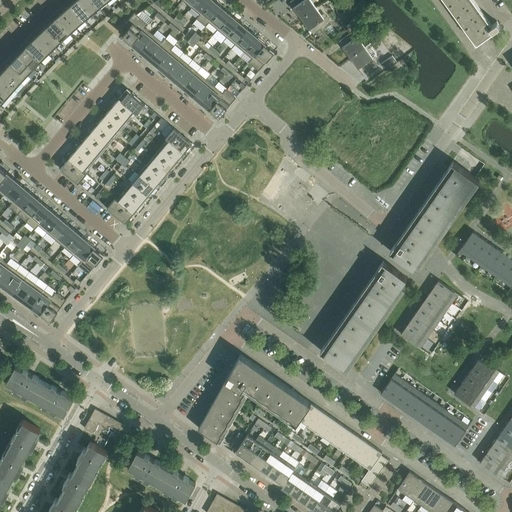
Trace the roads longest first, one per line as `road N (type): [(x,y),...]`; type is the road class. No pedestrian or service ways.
road 1 (residential): [(229,334),(483,511)]
road 2 (residential): [(385,226),(511,50)]
road 3 (residential): [(385,226),(251,102)]
road 4 (residential): [(355,387),(247,313),(229,334)]
road 5 (residential): [(23,511),(97,378)]
road 6 (residential): [(127,249),(219,140)]
road 7 (residential): [(125,61),(32,168)]
road 8 (residential): [(465,464),(355,387)]
road 9 (residential): [(32,168),(127,249)]
road 10 (residential): [(48,344),(127,249)]
road 11 (residential): [(219,140),(125,61)]
